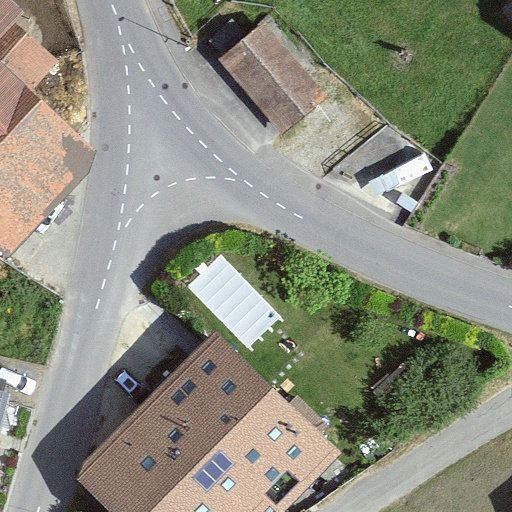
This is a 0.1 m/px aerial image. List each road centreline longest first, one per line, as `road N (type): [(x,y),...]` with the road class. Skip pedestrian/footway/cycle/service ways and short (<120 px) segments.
road 1 (residential): [(511,303),(312,219),(150,126)]
road 2 (unclassified): [(150,126),(39,511)]
road 3 (residential): [(150,126),(109,0)]
